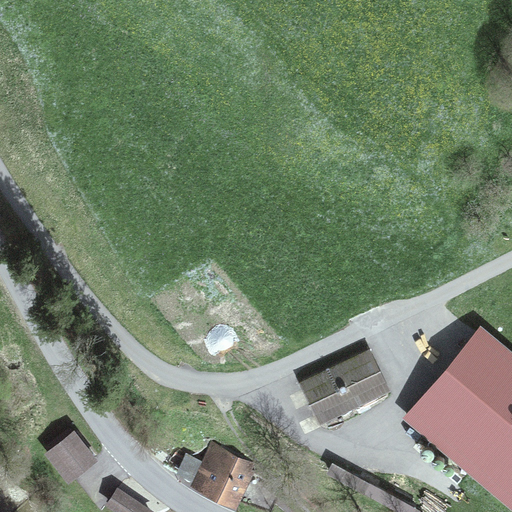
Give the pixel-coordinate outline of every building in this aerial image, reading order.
[(511,478),(511,360),(479,332),(440,378),(460,394),(440,417),(511,478)] [(300,381),(323,427),(392,394),(369,347),(300,381)] [(76,434),(54,451),(72,475),(94,458),(76,434)] [(248,473),(211,453),(197,480),(235,500),(248,473)] [(150,511),(119,490),(110,503),(123,511),(150,511)]
